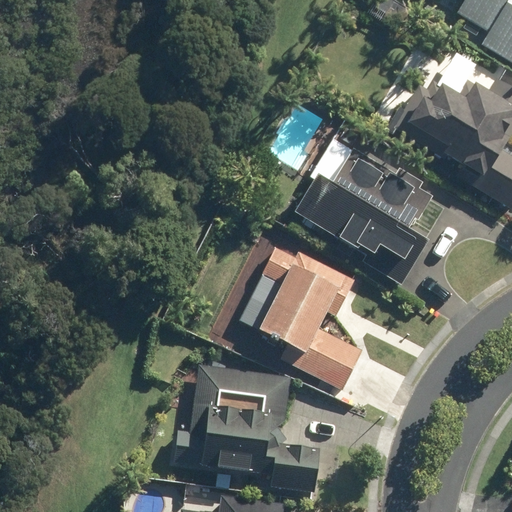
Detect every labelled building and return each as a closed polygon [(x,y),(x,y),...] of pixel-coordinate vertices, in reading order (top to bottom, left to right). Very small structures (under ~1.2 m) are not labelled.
[(384,0),(372,0),(365,12),(389,28),(400,11),(384,0)] [(511,0),(429,0),(432,2),(432,0),(461,0),(453,14),(485,33),(477,46),(511,66),(511,0)] [(436,85),(426,102),(416,96),(395,130),(511,202),(511,155),(494,144),(511,113),(511,106),(475,84),(464,102),(436,85)] [(414,223),(427,199),(331,145),(287,223),(400,287),(425,243),(404,232),(411,221),(414,223)] [(257,273),(278,285),(246,343),(303,374),(334,391),(356,350),(325,334),(353,283),(296,252),(301,242),(280,230),(257,273)] [(170,466),(193,468),(254,473),(253,498),(311,501),(315,431),(284,429),(287,371),(198,367),(196,399),(174,398),(170,466)]
